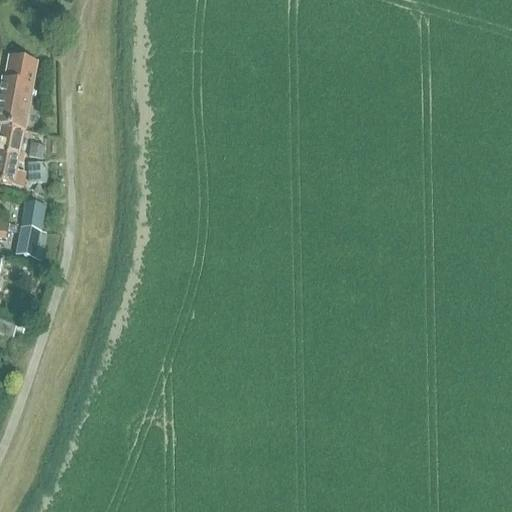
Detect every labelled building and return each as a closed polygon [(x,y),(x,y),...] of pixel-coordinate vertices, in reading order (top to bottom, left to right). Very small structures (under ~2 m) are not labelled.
[(0,128),(1,129),(1,130),(24,134),(37,66),(9,61),(4,84),(2,83),(0,93),(0,128)] [(1,130),(0,134),(0,157),(23,161),(23,157),(20,157),(24,134),(1,130)] [(31,146),(29,160),(43,162),(45,149),(31,146)] [(0,157),(0,185),(22,190),(24,176),(16,175),(18,165),(22,166),(23,161),(0,157)] [(30,186),(47,184),(45,165),(29,167),(30,186)] [(45,209),(26,206),(21,230),(41,233),(45,209)] [(0,243),(5,245),(8,227),(0,225),(0,243)] [(21,230),(16,260),(35,264),(41,233),(21,230)] [(0,333),(12,336),(17,319),(0,314),(0,333)]
